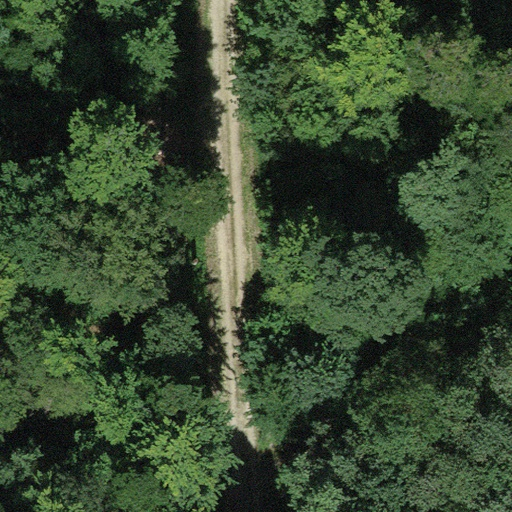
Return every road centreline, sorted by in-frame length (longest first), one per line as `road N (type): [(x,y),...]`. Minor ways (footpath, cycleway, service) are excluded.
road 1 (track): [(222,0),(237,511)]
road 2 (track): [(224,511),(236,491),(335,409),(427,365),(511,342)]
